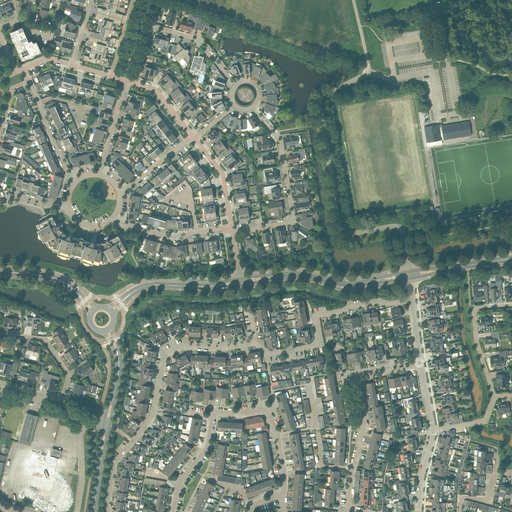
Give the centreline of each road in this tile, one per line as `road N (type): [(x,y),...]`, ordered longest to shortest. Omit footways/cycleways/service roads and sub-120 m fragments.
road 1 (unclassified): [(408,272),(398,226),(347,234),(339,228),(319,102),(368,71),(353,0)]
road 2 (residential): [(108,511),(114,462),(152,416),(164,355),(183,346),(254,343)]
road 3 (residential): [(361,511),(349,504),(364,423),(356,375),(421,362)]
road 4 (residential): [(232,231),(293,219),(280,143),(253,105)]
road 5 (residential): [(269,353),(314,345),(314,315),(412,299)]
road 6 (residential): [(136,83),(151,32),(161,28),(198,39),(235,85)]
road 7 (residential): [(191,466),(216,412),(265,410),(277,434)]
road 8 (residential): [(511,305),(474,310),(495,397)]
road 9 (residential): [(114,219),(171,236),(232,231)]
